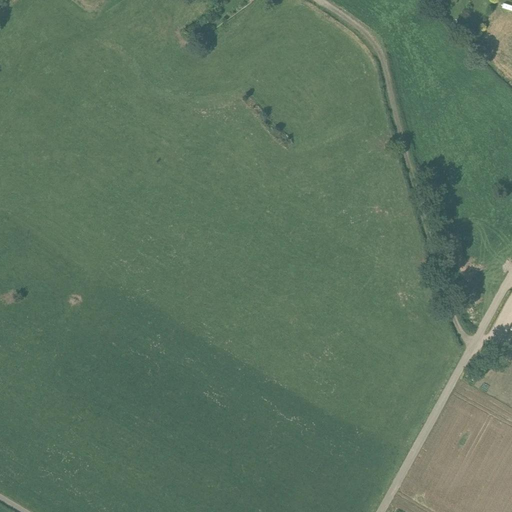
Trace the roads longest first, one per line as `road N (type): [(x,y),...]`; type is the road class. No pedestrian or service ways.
road 1 (track): [(317,0),(365,34),(380,57),(449,307),(470,352)]
road 2 (track): [(383,511),(511,273)]
